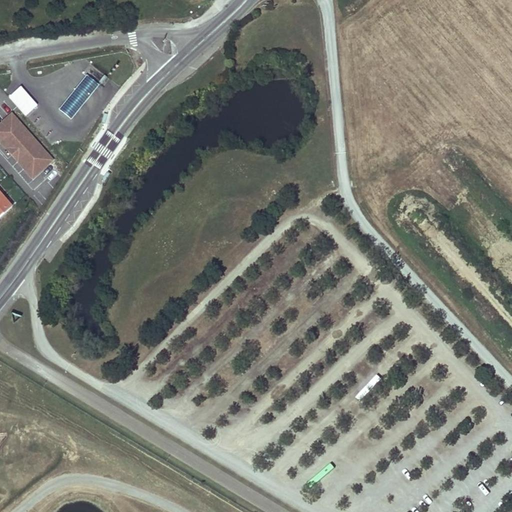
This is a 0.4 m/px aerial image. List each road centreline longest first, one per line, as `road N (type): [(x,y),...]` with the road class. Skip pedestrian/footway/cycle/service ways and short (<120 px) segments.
road 1 (secondary): [(26,259),(127,115),(169,71)]
road 2 (unclassified): [(109,384),(49,343),(26,259)]
road 3 (residential): [(0,61),(132,37)]
